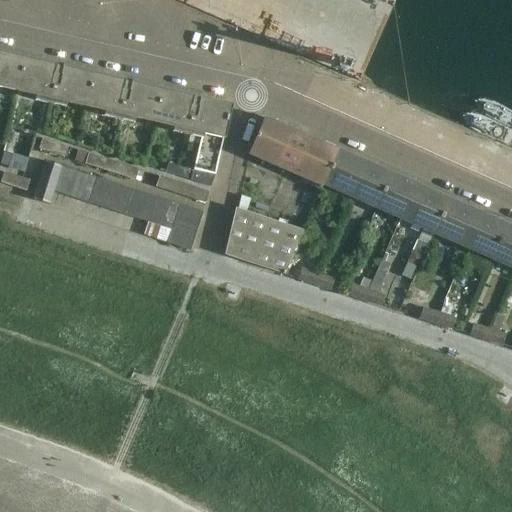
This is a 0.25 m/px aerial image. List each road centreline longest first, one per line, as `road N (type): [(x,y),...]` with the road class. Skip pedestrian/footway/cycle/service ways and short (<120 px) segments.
road 1 (unclassified): [(511,200),(245,86)]
road 2 (unclassified): [(245,86),(0,34)]
road 3 (residential): [(245,86),(196,263)]
